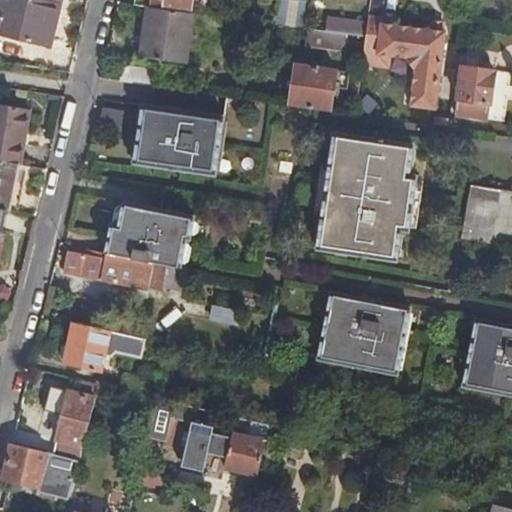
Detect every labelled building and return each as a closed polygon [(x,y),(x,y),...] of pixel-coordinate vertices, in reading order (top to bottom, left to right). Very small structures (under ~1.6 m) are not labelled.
[(48,0),(1,0),(0,7),(7,9),(1,34),(47,45),(57,2),(48,0)] [(135,0),(135,5),(153,8),(191,13),(192,0),(135,0)] [(144,41),(142,57),(187,63),(193,14),(191,13),(153,8),(149,42),(144,41)] [(365,37),(363,52),(406,59),(415,71),(410,108),(434,111),(446,34),(382,25),(383,19),(369,17),(367,25),(365,37)] [(331,32),(365,37),(367,25),(333,21),(331,32)] [(314,46),(363,52),(365,37),(331,32),(316,31),(314,46)] [(122,81),(152,86),(154,70),(125,65),(122,81)] [(297,65),(291,106),(330,112),(332,99),(337,99),(339,90),(334,88),(336,71),(297,65)] [(511,75),(462,68),(456,116),(504,122),(511,75)] [(350,72),(336,71),(334,88),(339,90),(347,90),(350,72)] [(0,160),(18,163),(21,164),(29,110),(0,104),(0,160)] [(147,126),(151,106),(141,105),(137,124),(140,125),(147,126)] [(226,119),(151,106),(147,126),(140,125),(137,141),(145,142),(140,165),(173,170),(174,161),(184,163),(182,171),(216,177),(217,172),(225,124),(226,119)] [(126,111),(104,107),(101,127),(122,130),(126,111)] [(230,125),(225,124),(217,172),(221,173),(230,125)] [(337,167),(342,135),(332,134),(327,166),(330,166),(337,167)] [(414,147),(342,135),(337,167),(347,169),(345,180),(328,178),(322,218),(321,220),(329,221),(324,250),(335,251),(347,253),(396,261),(401,230),(408,231),(409,227),(416,183),(417,177),(409,176),(414,147)] [(145,142),(137,141),(135,141),(130,163),(140,165),(145,142)] [(0,160),(0,208),(7,210),(18,212),(23,183),(15,181),(18,163),(0,160)] [(173,170),(182,171),(184,163),(174,161),(173,170)] [(347,169),(337,167),(330,166),(329,169),(328,178),(345,180),(347,169)] [(322,218),(328,178),(329,169),(321,168),(314,217),(322,218)] [(423,184),(416,183),(409,227),(416,228),(423,184)] [(491,244),(501,191),(472,186),(462,239),(491,244)] [(111,225),(110,228),(185,243),(186,239),(189,239),(194,217),(123,203),(118,227),(111,225)] [(329,221),(321,220),(319,219),(314,248),(324,250),(329,221)] [(185,243),(110,228),(108,240),(112,241),(109,254),(181,268),(185,243)] [(107,259),(70,251),(66,271),(103,278),(107,259)] [(511,275),(457,266),(452,293),(511,304),(511,275)] [(399,376),(413,312),(333,295),(329,313),(320,361),(392,375),(399,376)] [(473,340),(511,347),(511,327),(476,321),(473,340)] [(101,369),(110,331),(74,322),(69,341),(64,344),(61,355),(66,361),(101,369)] [(511,396),(511,347),(473,340),(467,368),(475,370),(472,389),(511,396)] [(464,387),(472,389),(475,370),(467,368),(464,387)] [(121,389),(151,397),(155,382),(125,375),(121,389)] [(58,440),(54,454),(60,456),(80,461),(97,398),(70,391),(57,440),(58,440)] [(173,419),(180,420),(184,405),(177,403),(173,419)] [(208,453),(221,457),(226,436),(213,433),(218,413),(184,405),(180,420),(192,423),(181,467),(203,472),(208,453)] [(266,442),(270,426),(253,421),(249,437),(266,442)] [(261,462),(266,442),(249,437),(233,434),(232,437),(226,436),(221,457),(227,458),(225,468),(258,476),(261,462)] [(276,444),(266,442),(261,462),(272,465),(276,444)] [(12,444),(4,478),(40,487),(47,453),(12,444)] [(53,485),(73,490),(80,461),(60,456),(53,485)]
